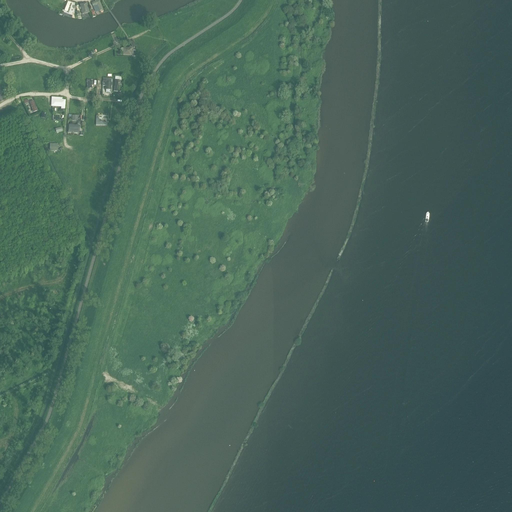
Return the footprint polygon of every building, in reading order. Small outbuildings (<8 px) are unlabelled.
[(99,0),(92,3),(93,6),(95,12),(103,9),(99,0)] [(87,3),(80,5),(82,14),(89,13),(87,3)] [(132,48),(123,48),(123,56),(132,56),(132,48)] [(111,79),(103,79),(103,86),(105,86),(105,90),(111,90),(111,79)] [(62,98),(51,97),(51,107),(61,107),(61,109),(65,109),(66,100),(62,100),(62,98)] [(98,116),(96,116),(96,126),(106,126),(106,122),(102,122),(102,121),(99,121),(99,120),(98,120),(98,116)] [(79,125),(68,125),(68,133),(79,133),(79,125)]
